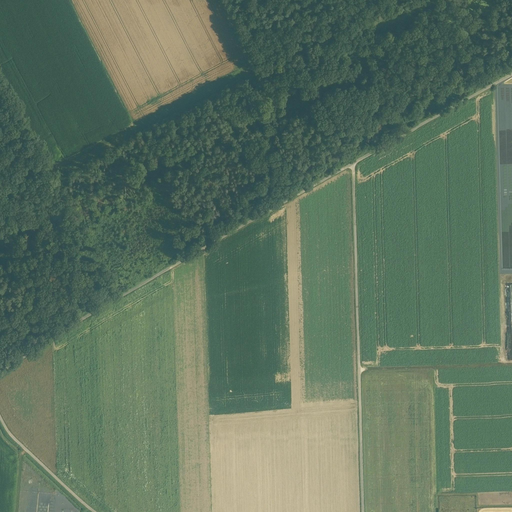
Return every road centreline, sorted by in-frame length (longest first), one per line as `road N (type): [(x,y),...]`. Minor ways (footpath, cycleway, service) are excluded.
road 1 (unclassified): [(352,162),(0,371)]
road 2 (unclassified): [(363,511),(352,162)]
road 3 (unclassified): [(511,73),(352,162)]
road 4 (track): [(358,368),(511,364)]
road 5 (unclassified): [(0,413),(27,450),(97,511)]
